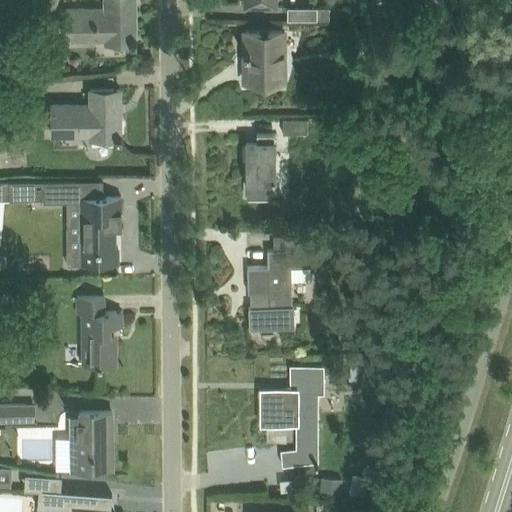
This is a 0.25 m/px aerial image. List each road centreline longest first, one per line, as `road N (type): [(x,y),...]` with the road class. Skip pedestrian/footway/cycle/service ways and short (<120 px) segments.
road 1 (unclassified): [(172,511),(168,0)]
road 2 (unclassified): [(511,252),(430,511)]
